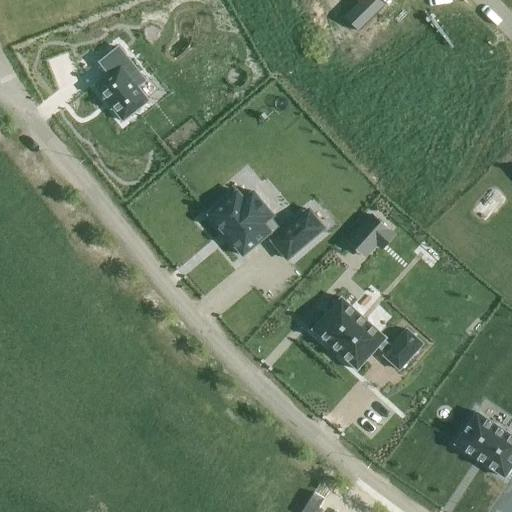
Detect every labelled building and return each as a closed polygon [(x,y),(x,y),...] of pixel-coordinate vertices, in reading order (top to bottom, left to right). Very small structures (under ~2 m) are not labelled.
[(329,54),(341,65),(358,48),(346,37),(329,54)] [(109,75),(95,87),(123,122),(149,102),(137,88),(145,82),(119,48),(100,63),(109,75)] [(237,192),(209,216),(243,257),(269,235),(274,240),(272,242),(287,260),(324,229),(323,228),(313,237),(298,220),(283,232),(271,219),(274,217),(253,193),(244,200),(237,192)] [(361,229),(348,243),(361,254),(373,241),(361,229)] [(342,298),(312,330),(357,371),(379,347),(386,354),(384,356),(400,371),(423,345),(407,330),(391,348),(384,341),(386,339),(342,298)] [(511,436),(477,413),(455,445),(505,478),(511,467),(511,436)] [(249,511),(258,499),(204,464),(172,511),(170,511),(159,504),(153,511),(249,511)]
